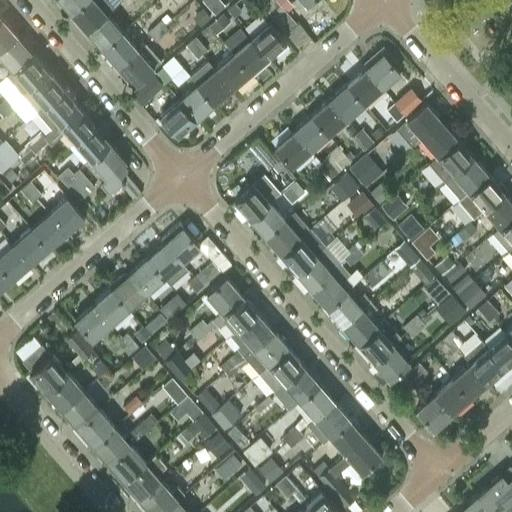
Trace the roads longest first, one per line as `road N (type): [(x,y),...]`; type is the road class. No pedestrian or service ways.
road 1 (residential): [(437,472),(182,177)]
road 2 (residential): [(182,177),(386,5)]
road 3 (residential): [(0,331),(182,177)]
road 4 (residential): [(182,177),(29,0)]
road 5 (residential): [(511,149),(386,5)]
road 6 (residential): [(114,511),(0,379)]
